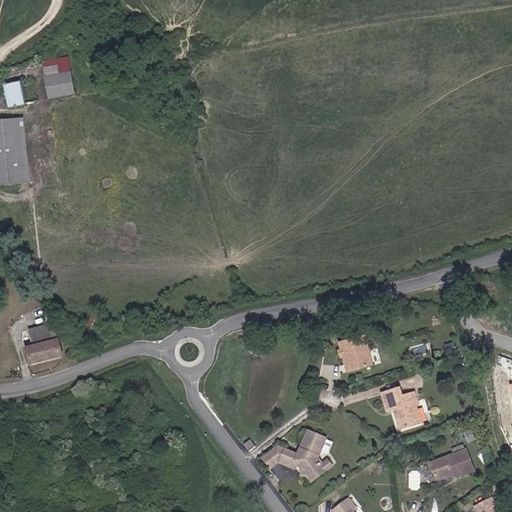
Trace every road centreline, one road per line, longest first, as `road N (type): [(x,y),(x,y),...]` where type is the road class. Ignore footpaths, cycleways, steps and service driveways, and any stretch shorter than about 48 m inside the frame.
road 1 (unclassified): [(210,343),(228,325),(460,263)]
road 2 (unclassified): [(0,389),(28,391),(131,351),(174,351)]
road 3 (residential): [(195,373),(200,400),(286,511)]
